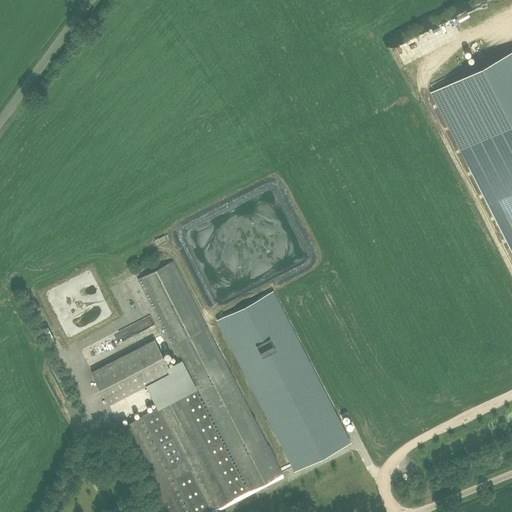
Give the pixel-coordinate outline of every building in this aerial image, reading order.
[(511,52),(434,93),(511,244),(511,52)] [(416,55),(408,59),(410,64),(418,61),(416,55)] [(494,387),(511,377),(511,296),(413,103),(316,152),(429,372),(474,349),(494,387)] [(240,192),(317,342),(372,314),(295,163),(240,192)] [(170,260),(249,411),(309,380),(219,203),(157,234),(170,260)] [(205,511),(208,511),(246,491),(257,511),(267,511),(294,499),(249,411),(170,260),(137,277),(193,387),(119,425),(162,509),(160,510),(159,508),(157,507),(154,509),(153,511),(205,511)] [(172,374),(154,340),(90,370),(108,403),(172,374)]
